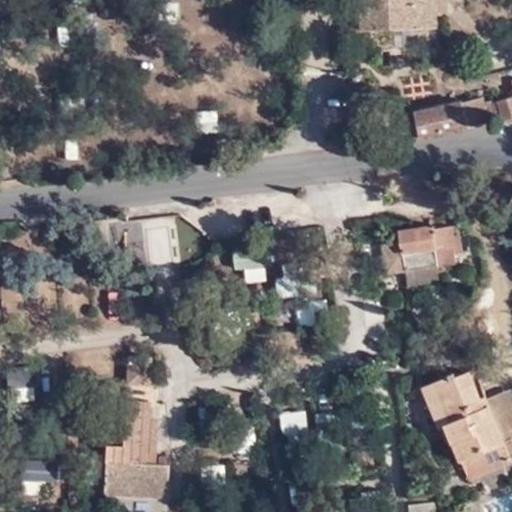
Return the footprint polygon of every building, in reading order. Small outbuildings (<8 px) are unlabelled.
[(346,11),(346,0),(337,0),(338,12),(346,11)] [(435,25),(434,0),(346,0),(346,11),(361,11),(362,28),(435,25)] [(348,29),(362,28),(361,11),(346,11),(348,29)] [(511,95),(485,103),(484,98),(417,113),(422,136),(498,119),(497,116),(509,112),(510,116),(511,115),(511,95)] [(407,272),(446,266),(457,265),(455,254),(463,253),(461,235),(454,235),(453,228),(434,229),(434,227),(402,231),(404,243),(407,270),(407,272)] [(386,246),(389,273),(407,270),(404,243),(386,246)] [(407,272),(409,286),(447,282),(446,266),(407,272)] [(153,359),(132,358),(130,385),(151,386),(153,359)] [(511,461),(511,437),(504,440),(491,406),(484,409),(480,400),(471,375),(457,380),(455,374),(425,387),(442,428),(448,426),(470,478),(511,461)] [(504,440),(511,437),(511,394),(510,389),(487,398),(491,406),(504,440)] [(484,409),(491,406),(487,398),(480,400),(484,409)] [(167,499),(170,466),(158,466),(158,460),(158,454),(146,453),(149,419),(150,403),(129,401),(125,447),(111,445),(107,494),(167,499)] [(161,420),(149,419),(146,453),(158,454),(161,420)] [(436,511),(435,503),(411,505),(411,511),(436,511)]
